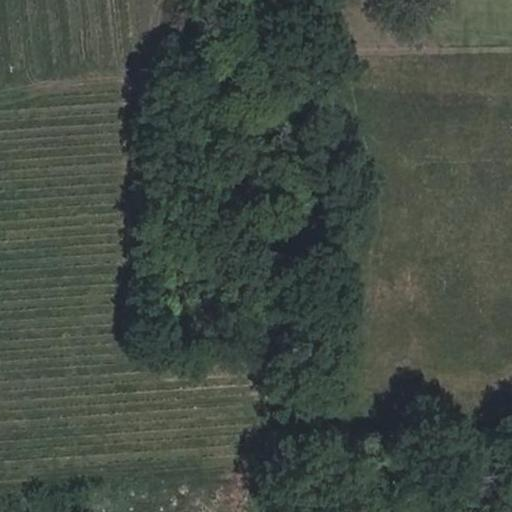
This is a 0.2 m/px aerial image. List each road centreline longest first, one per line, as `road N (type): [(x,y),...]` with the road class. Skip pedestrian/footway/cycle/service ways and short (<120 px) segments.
road 1 (track): [(166,0),(136,366),(250,368),(239,450)]
road 2 (track): [(0,103),(158,93)]
